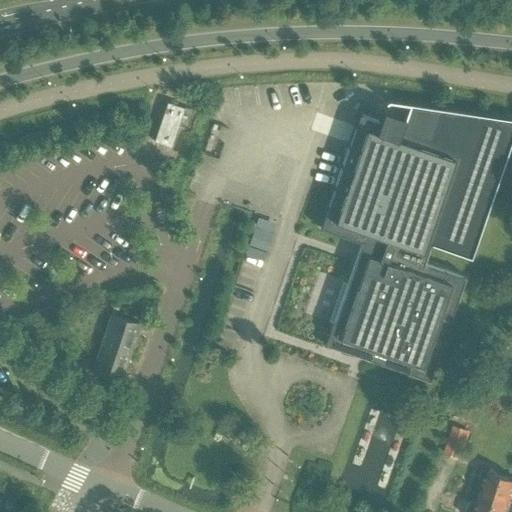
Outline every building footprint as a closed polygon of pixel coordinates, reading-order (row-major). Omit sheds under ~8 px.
[(159,143),(171,147),(173,141),(184,108),(167,102),(165,108),(153,141),(159,143)] [(408,106),(404,118),(384,111),(380,120),(380,121),(379,120),(379,121),(378,121),(359,114),(320,228),(360,242),(346,283),(342,282),(329,321),(332,322),(325,345),(429,381),(465,276),(424,262),(430,243),(470,258),(511,135),(511,118),(410,103),(408,106)] [(249,255),(268,258),(274,218),(256,215),(249,255)] [(92,371),(120,381),(139,324),(110,314),(92,371)] [(453,427),(444,453),(457,457),(466,431),(453,427)] [(473,504),(470,511),(511,511),(511,478),(487,471),(486,474),(483,473),(479,487),(475,486),(470,503),(473,504)]
